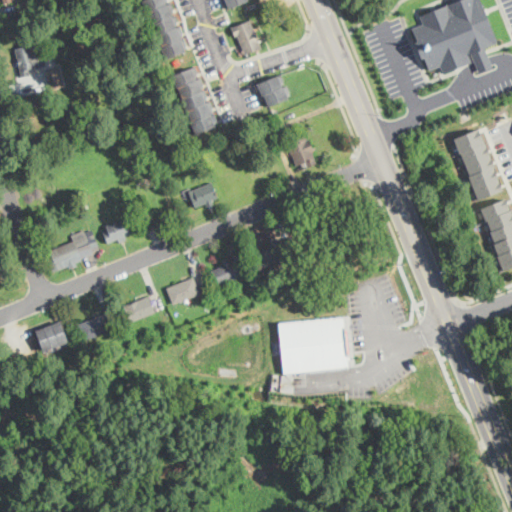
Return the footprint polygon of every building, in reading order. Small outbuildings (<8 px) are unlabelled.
[(167,0),(168,3),(171,2),(174,9),(174,10),(170,12),(171,15),(174,14),(177,21),(176,21),(177,25),(180,24),(184,35),(181,36),(182,38),(184,37),(187,44),(185,44),(186,45),(187,47),(185,48),(186,50),(165,58),(161,46),(162,46),(158,35),(156,36),(151,23),(152,23),(148,12),(146,13),(142,0),(167,0)] [(249,0),(228,8),(225,0),(249,0)] [(498,41),(485,46),(487,50),(494,66),(480,71),(472,52),(469,53),(472,60),(444,72),(441,64),(430,68),(425,56),(422,57),(415,40),(418,39),(412,27),(423,22),(420,14),(453,0),(480,0),(485,10),(498,41)] [(256,31),(263,48),(256,52),(255,50),(246,54),(238,36),(236,37),(232,28),(251,20),(254,28),(256,31)] [(31,46),(35,63),(42,61),(43,66),(29,70),(31,75),(23,77),(20,64),(18,65),(17,59),(19,58),(16,49),(31,46)] [(93,70),(82,75),(76,62),(87,57),(93,70)] [(195,76),(196,78),(200,77),(204,85),(200,86),(201,89),(204,88),(208,99),(205,100),(205,102),(210,100),(214,109),(210,110),(211,113),(214,112),(218,124),(197,133),(187,110),(186,111),(181,99),(183,99),(178,87),(177,88),(172,76),(196,66),(198,73),(195,74),(195,76)] [(66,86),(52,89),(48,71),(61,68),(66,86)] [(281,85),(281,87),(287,84),(290,92),(289,92),(290,94),(287,95),(288,97),(268,106),(264,94),(261,95),(259,89),(257,84),(281,74),(283,80),(282,81),(284,84),(281,85)] [(455,136),(478,199),(504,189),(480,126),(455,136)] [(303,130),(307,140),(310,139),(315,151),(313,152),(318,164),(309,168),(306,162),(297,166),(288,142),(297,139),(295,134),(303,130)] [(162,184),(161,184),(156,172),(167,168),(172,180),(162,184)] [(153,187),(147,189),(145,182),(151,180),(153,187)] [(212,200),(214,204),(208,206),(207,203),(195,207),(189,191),(212,182),(218,198),(212,200)] [(481,207),(506,268),(511,265),(511,210),(507,197),(481,207)] [(89,206),(83,208),(80,201),(86,199),(89,206)] [(336,214),(340,226),(345,224),(354,248),(337,255),(329,232),(326,233),(326,234),(313,239),(308,225),(336,214)] [(126,236),(128,240),(121,242),(119,239),(109,243),(105,233),(108,232),(106,227),(125,219),(131,234),(126,236)] [(93,253),(84,256),(81,257),(81,256),(74,259),(75,262),(70,264),(68,261),(63,263),(64,267),(54,271),(49,260),(56,258),(55,256),(59,255),(56,248),(86,236),(93,253)] [(289,257),(265,267),(258,252),(282,242),(289,257)] [(245,250),(253,271),(218,285),(211,269),(225,264),(224,262),(228,260),(229,262),(234,260),(232,255),(245,250)] [(339,272),(330,276),(328,270),(337,267),(339,272)] [(200,293),(175,304),(168,289),(194,278),(200,293)] [(261,292),(251,296),(248,288),(258,284),(261,292)] [(155,312),(130,321),(124,305),(149,296),(155,312)] [(121,326),(85,340),(79,324),(115,310),(121,326)] [(280,321),(284,373),(351,365),(345,314),(280,321)] [(69,343),(44,352),(37,331),(49,326),(61,322),(69,343)] [(112,350),(103,354),(101,349),(110,346),(112,350)]
